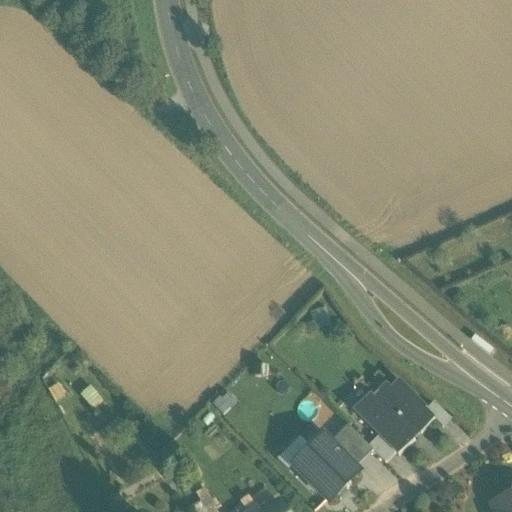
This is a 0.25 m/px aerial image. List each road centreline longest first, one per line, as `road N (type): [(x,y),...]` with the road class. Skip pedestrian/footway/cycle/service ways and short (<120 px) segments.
road 1 (tertiary): [(303,232),(397,345),(511,408)]
road 2 (tertiary): [(166,0),(176,49),(208,122),(248,178),(303,232)]
road 3 (tertiary): [(511,406),(303,232)]
road 4 (residential): [(511,417),(378,511)]
